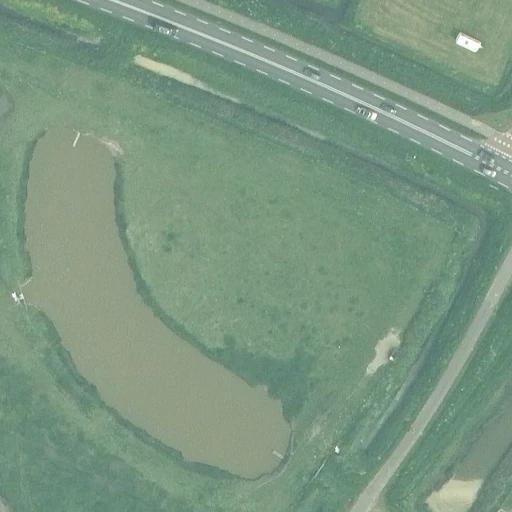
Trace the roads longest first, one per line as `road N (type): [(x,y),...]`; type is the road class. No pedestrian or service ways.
road 1 (primary): [(502,171),(230,45),(109,0)]
road 2 (unclassified): [(356,511),(413,435),(511,258)]
